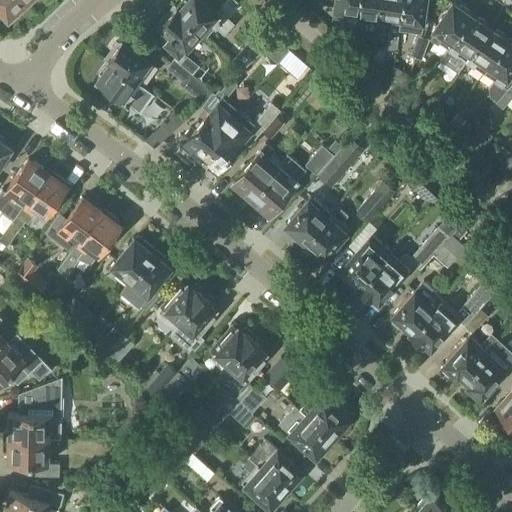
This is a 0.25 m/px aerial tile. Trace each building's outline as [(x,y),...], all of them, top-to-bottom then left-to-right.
[(0,0),(0,9),(8,18),(16,11),(20,11),(25,6),(25,2),(26,1),(24,0),(0,0)] [(233,23),(216,8),(213,11),(200,0),(181,0),(174,7),(206,35),(215,25),(224,33),(233,23)] [(326,0),(326,3),(335,4),(333,23),(353,41),(354,32),(355,19),(358,0),(326,0)] [(358,0),(356,19),(354,32),(368,34),(367,38),(375,39),(377,22),(379,0),(358,0)] [(379,0),(377,22),(382,23),(390,24),(386,46),(396,48),(398,34),(399,26),(398,25),(401,0),(379,0)] [(424,0),(401,0),(398,25),(399,26),(420,29),(424,0)] [(433,29),(429,35),(447,47),(448,48),(470,15),(468,14),(468,11),(461,6),(458,6),(452,2),(433,29)] [(206,35),(174,7),(159,24),(173,37),(165,46),(179,58),(176,62),(192,74),(198,66),(183,53),(201,33),(205,36),(206,35)] [(447,47),(439,59),(458,72),(465,60),(488,27),(486,26),(486,24),(486,23),(479,18),(475,19),(470,15),(448,48),(447,47)] [(262,50),(276,37),(262,25),(232,59),(242,68),(262,50)] [(488,27),(465,60),(475,67),(484,72),(505,39),(504,38),(504,36),(503,35),(496,30),(493,31),(488,27)] [(417,34),(413,46),(423,49),(424,50),(429,38),(417,34)] [(277,63),(289,49),(276,37),(262,50),(277,63)] [(505,39),(484,72),(493,79),(488,87),(489,95),(496,101),(503,92),(511,80),(511,78),(507,75),(511,68),(511,40),(510,39),(507,40),(505,39)] [(112,52),(107,58),(137,80),(150,62),(121,40),(119,42),(116,42),(112,48),(112,52)] [(413,46),(410,55),(421,59),(424,50),(423,49),(413,46)] [(141,112),(154,94),(136,81),(137,80),(107,58),(98,71),(101,73),(96,79),(141,112)] [(180,83),(179,83),(192,94),(203,102),(209,94),(211,91),(201,83),(191,75),(192,74),(188,71),(182,80),(180,83)] [(190,127),(182,137),(190,144),(188,147),(197,154),(200,152),(201,153),(236,112),(239,109),(225,97),(237,83),(232,79),(219,89),(218,89),(214,93),(212,91),(202,105),(208,112),(193,130),(190,127)] [(503,92),(496,101),(501,106),(511,95),(511,80),(503,92)] [(203,155),(201,157),(210,165),(212,162),(217,167),(237,144),(243,136),(251,142),(262,129),(266,125),(280,108),(271,101),(255,120),(254,121),(239,109),(236,112),(201,153),(203,155)] [(432,111),(444,122),(451,113),(439,103),(432,111)] [(176,111),(161,125),(168,132),(183,119),(176,111)] [(270,137),(284,121),(276,114),(262,130),(270,137)] [(447,124),(455,131),(464,121),(455,115),(447,124)] [(467,127),(460,136),(461,137),(467,142),(477,151),(484,143),(475,135),(482,127),(481,126),(474,120),(467,127)] [(0,162),(11,146),(3,141),(3,138),(0,135),(0,162)] [(330,184),(362,147),(351,137),(319,174),(330,184)] [(251,195),(274,168),(281,161),(271,153),(274,150),(265,142),(260,148),(233,180),(251,195)] [(322,143),(305,163),(316,173),(333,153),(322,143)] [(495,166),(497,168),(499,169),(502,172),(511,160),(511,154),(508,151),(495,166)] [(251,195),(270,211),(305,169),(287,154),(281,161),(274,168),(251,195)] [(26,202),(37,186),(36,185),(46,170),(28,157),(4,191),(1,189),(0,190),(0,208),(14,218),(26,202)] [(405,179),(430,202),(444,188),(420,164),(405,179)] [(14,218),(0,236),(0,240),(6,245),(25,220),(28,222),(37,209),(44,214),(45,213),(50,216),(68,191),(63,188),(66,184),(63,182),(64,180),(55,173),(53,175),(46,170),(36,185),(37,186),(26,202),(14,218)] [(383,179),(356,209),(369,220),(395,190),(383,179)] [(311,194),(285,224),(286,229),(292,235),(298,235),(304,240),(330,211),(311,194)] [(70,232),(79,238),(90,223),(89,222),(99,209),(82,197),(57,230),(66,237),(70,231),(70,232)] [(311,251),(315,250),(323,257),(349,227),(341,221),(347,213),(336,203),(330,211),(304,240),(305,241),(305,246),(311,251)] [(79,238),(76,243),(57,268),(66,274),(78,258),(90,262),(98,252),(119,224),(116,221),(118,219),(108,212),(107,215),(99,209),(89,222),(90,223),(79,238)] [(380,260),(357,287),(357,292),(363,298),(368,297),(376,303),(409,265),(410,266),(412,263),(419,269),(433,254),(435,251),(449,236),(456,228),(459,225),(446,215),(410,256),(406,252),(398,262),(393,257),(387,252),(380,260)] [(459,225),(456,228),(449,236),(435,251),(433,254),(447,266),(465,246),(458,240),(467,230),(460,225),(459,225)] [(349,280),(357,287),(380,260),(387,252),(390,249),(371,232),(338,270),(340,272),(339,276),(345,281),(349,280)] [(129,279),(146,259),(151,254),(155,248),(144,239),(138,234),(135,238),(134,237),(108,269),(115,274),(118,270),(129,279)] [(164,287),(158,281),(170,266),(168,264),(171,261),(155,248),(151,254),(146,259),(129,279),(119,291),(139,307),(141,304),(145,308),(164,287)] [(37,294),(48,280),(34,270),(38,264),(27,256),(13,275),(37,294)] [(156,315),(172,329),(179,321),(203,293),(202,288),(197,283),(191,284),(190,285),(184,280),(161,305),(160,304),(156,308),(156,315)] [(390,317),(391,318),(391,322),(397,328),(402,327),(409,333),(442,297),(423,280),(390,317)] [(442,297),(409,333),(409,334),(409,338),(415,344),(420,344),(428,350),(457,317),(465,324),(472,316),(479,308),(495,290),(484,280),(461,306),(464,309),(460,313),(442,297)] [(204,337),(199,333),(218,310),(213,305),(214,303),(213,302),(214,298),(207,292),(203,293),(179,321),(172,329),(168,333),(188,350),(192,346),(194,348),(204,337)] [(96,314),(74,297),(59,315),(81,333),(96,314)] [(472,331),(487,315),(479,308),(472,316),(465,324),(472,331)] [(211,349),(229,364),(252,337),(255,334),(246,327),(241,327),(239,328),(234,324),(211,349)] [(97,346),(103,339),(90,327),(83,335),(97,346)] [(106,354),(121,336),(112,328),(103,339),(97,346),(106,354)] [(464,378),(499,339),(491,332),(480,344),(469,334),(443,363),(457,376),(459,374),(464,378)] [(264,346),(263,346),(264,341),(255,334),(252,337),(229,364),(237,372),(231,378),(241,387),(247,380),(246,379),(268,354),(262,349),(264,346)] [(115,363),(116,363),(131,345),(121,336),(106,354),(115,363)] [(511,351),(499,339),(464,378),(469,383),(467,385),(480,397),(506,367),(509,364),(511,367),(511,351)] [(24,358),(7,340),(0,347),(0,382),(8,375),(17,384),(30,371),(39,379),(50,368),(32,350),(24,358)] [(305,351),(302,349),(295,357),(293,363),(297,366),(309,369),(310,370),(316,363),(317,362),(305,351)] [(174,377),(157,397),(168,406),(203,367),(191,356),(177,371),(178,371),(179,372),(175,376),(174,377)] [(264,376),(278,389),(296,370),(281,357),(264,376)] [(143,384),(157,397),(174,377),(175,376),(179,372),(178,371),(177,371),(168,362),(159,372),(156,369),(143,384)] [(8,412),(8,437),(48,438),(60,438),(60,413),(60,376),(31,387),(31,399),(26,399),(26,412),(8,412)] [(235,397),(239,401),(252,386),(248,383),(235,397)] [(239,401),(251,412),(266,396),(253,385),(252,386),(239,401)] [(511,391),(495,410),(503,417),(500,420),(510,428),(511,426),(511,391)] [(305,414),(331,437),(342,425),(341,424),(342,422),(342,414),(339,412),(340,411),(320,392),(312,400),(315,403),(305,414)] [(251,412),(239,401),(237,403),(238,404),(229,413),(246,427),(256,416),(251,412)] [(305,414),(295,404),(279,422),(289,432),(315,455),(331,437),(305,414)] [(214,424),(195,406),(185,417),(205,434),(214,424)] [(205,439),(191,426),(178,440),(180,441),(192,452),(193,453),(204,440),(205,439)] [(48,438),(8,437),(7,462),(25,462),(24,475),(59,475),(59,462),(47,462),(48,438)] [(249,457),(285,489),(302,470),(266,438),(249,457)] [(192,452),(180,441),(167,455),(180,466),(192,452)] [(186,461),(207,479),(214,471),(193,453),(186,461)] [(270,506),(285,489),(249,457),(243,464),(250,470),(241,481),(270,506)] [(3,511),(46,511),(49,503),(59,506),(63,492),(30,483),(27,496),(10,491),(3,511)] [(452,511),(432,493),(428,497),(426,495),(415,507),(418,509),(414,511),(452,511)] [(202,511),(196,506),(195,507),(201,511),(237,511),(220,496),(212,504),(215,507),(210,511),(202,511)]
